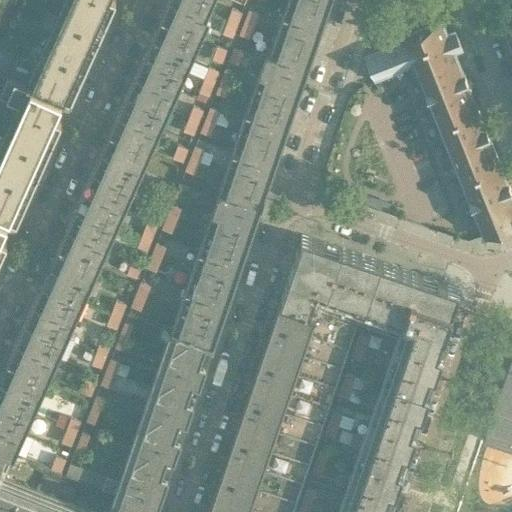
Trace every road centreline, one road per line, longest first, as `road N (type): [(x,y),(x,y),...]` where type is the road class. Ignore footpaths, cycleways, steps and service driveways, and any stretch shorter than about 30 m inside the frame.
road 1 (residential): [(142,0),(0,320)]
road 2 (residential): [(179,511),(288,199)]
road 3 (residential): [(409,511),(489,270)]
road 4 (residential): [(288,199),(489,270)]
road 5 (residential): [(288,199),(355,0)]
road 6 (residential): [(511,114),(466,0)]
